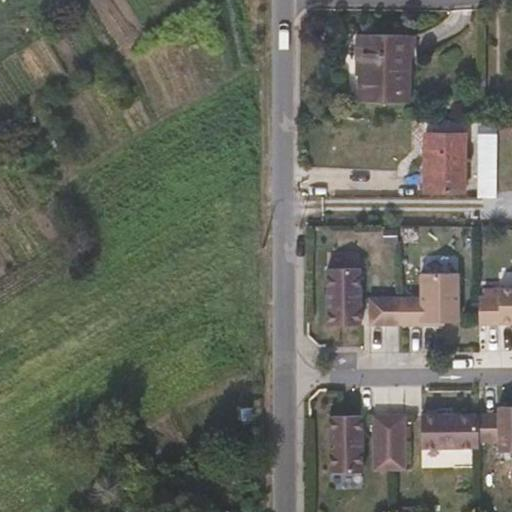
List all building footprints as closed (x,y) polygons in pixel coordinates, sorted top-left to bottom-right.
[(411,102),(412,54),(407,54),(407,35),(362,35),(360,102),(411,102)] [(466,193),(467,135),(428,134),(428,193),(466,193)] [(357,324),(357,268),(324,267),(324,325),(357,324)] [(456,322),(455,273),(418,273),(418,297),(367,298),(367,324),(432,325),(433,322),(456,322)] [(511,290),(497,290),(497,299),(477,299),(477,326),(511,325),(511,290)] [(511,408),(496,409),(496,416),(475,417),(475,444),(496,444),(496,454),(511,453),(511,408)] [(475,444),(475,417),(418,417),(418,450),(475,450),(475,444)] [(359,478),(359,421),(326,420),(325,478),(359,478)] [(386,476),(386,421),(370,421),(370,475),(386,476)] [(402,476),(402,421),(386,421),(386,476),(402,476)]
